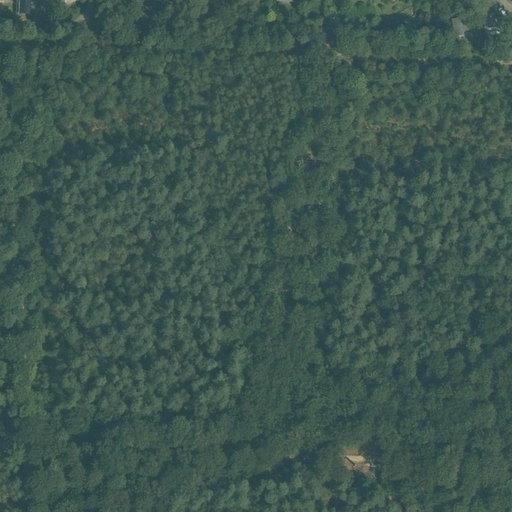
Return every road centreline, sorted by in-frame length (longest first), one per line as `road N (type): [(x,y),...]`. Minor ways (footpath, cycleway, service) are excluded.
road 1 (track): [(511,62),(0,44)]
road 2 (track): [(29,447),(511,465)]
road 3 (track): [(330,53),(255,455)]
road 4 (track): [(0,44),(29,447)]
